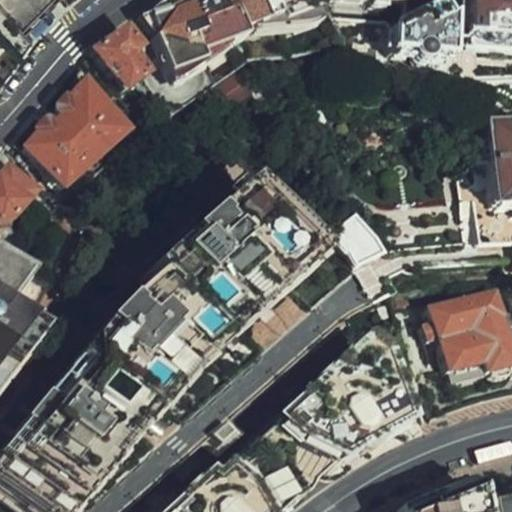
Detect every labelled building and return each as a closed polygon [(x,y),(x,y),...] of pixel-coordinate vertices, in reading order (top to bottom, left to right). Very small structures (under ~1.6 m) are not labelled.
[(0,0),(0,8),(27,34),(59,0),(0,0)] [(172,0),(160,7),(144,20),(135,23),(150,44),(166,83),(170,94),(227,53),(243,47),(240,39),(247,37),(251,44),(310,36),(316,32),(304,0),(172,0)] [(378,6),(378,0),(327,0),(327,4),(365,9),(365,14),(378,16),(378,6)] [(378,0),(378,6),(402,8),(402,3),(404,3),(405,5),(407,7),(409,8),(412,9),(414,9),(416,7),(418,6),(419,3),(420,1),(419,0),(378,0)] [(0,93),(35,45),(0,10),(0,93)] [(141,51),(127,30),(121,34),(133,56),(141,51)] [(133,56),(121,34),(88,57),(109,84),(110,84),(118,95),(145,77),(133,56)] [(57,194),(121,138),(82,85),(21,152),(57,194)] [(511,124),(485,126),(481,143),(485,215),(511,212),(511,124)] [(0,227),(6,226),(33,198),(7,168),(0,176),(0,227)] [(77,362),(0,438),(0,511),(72,511),(140,444),(310,275),(237,202),(157,281),(77,362)] [(346,219),(324,238),(348,279),(375,258),(346,219)] [(0,354),(4,358),(45,300),(0,268),(0,354)] [(511,351),(498,291),(425,308),(442,380),(478,371),(480,380),(511,371),(511,351)] [(354,341),(165,511),(279,511),(301,494),(320,475),(349,457),(401,435),(376,367),(354,341)] [(468,511),(467,491),(419,511),(468,511)] [(511,511),(511,499),(487,502),(488,511),(511,511)]
